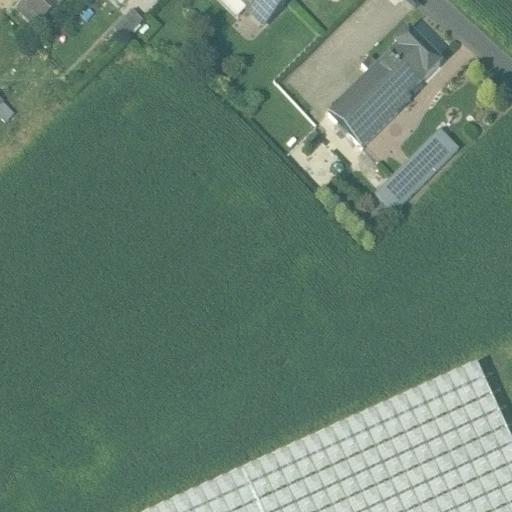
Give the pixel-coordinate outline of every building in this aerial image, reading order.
[(48,0),(29,0),(25,4),(25,5),(42,21),(56,7),(48,0)] [(64,1),(63,0),(48,0),(56,7),(57,8),(64,1)] [(239,0),(250,10),(247,12),(262,27),(289,0),(239,0)] [(25,4),(22,1),(14,9),(34,28),(42,21),(25,5),(25,4)] [(138,23),(127,12),(109,31),(120,42),(138,23)] [(440,65),(408,33),(394,45),(396,47),(376,67),(407,98),(440,65)] [(407,98),(376,67),(369,59),(361,67),(369,74),(327,116),(360,149),(409,100),(407,98)] [(424,148),(434,157),(434,158),(442,166),(458,148),(440,131),(424,148)] [(246,474),(262,511),(511,511),(511,443),(479,370),(246,474)] [(262,511),(246,474),(161,511),(262,511)]
